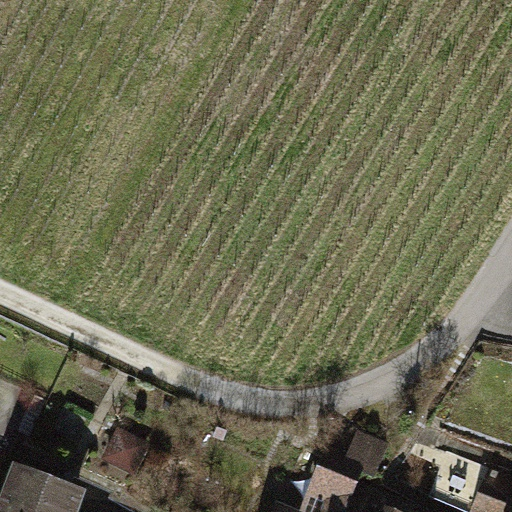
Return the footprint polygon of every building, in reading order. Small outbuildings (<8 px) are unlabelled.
[(399,434),(374,425),(365,454),(390,462),(399,434)] [(450,511),(511,511),(511,476),(457,456),(438,508),(450,511)] [(324,511),(372,511),(376,501),(387,474),(345,458),(324,511)] [(95,511),(98,506),(24,480),(13,511),(95,511)] [(403,511),(376,501),(372,511),(403,511)]
